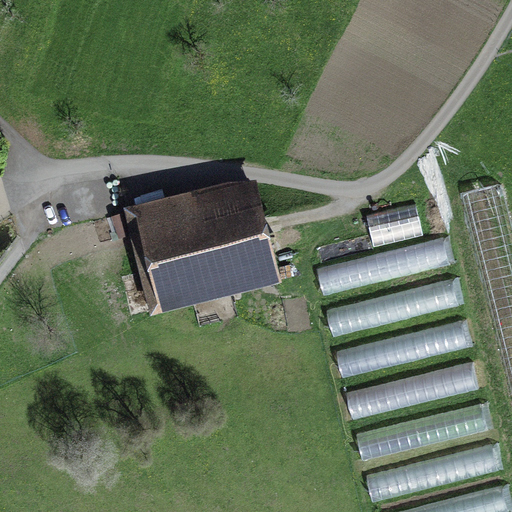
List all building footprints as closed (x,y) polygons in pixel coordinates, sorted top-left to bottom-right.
[(228,184),(125,210),(151,319),(281,284),(256,184),(228,184)] [(482,249),(509,243),(497,188),(470,194),(482,249)] [(373,243),(422,238),(419,209),(370,215),(373,243)] [(319,267),(323,292),(459,270),(455,245),(319,267)] [(465,286),(329,311),(334,335),(469,310),(465,286)] [(511,297),(493,302),(511,375),(511,297)] [(342,347),(345,372),(477,355),(474,331),(342,347)] [(482,367),(341,397),(347,422),(488,392),(482,367)] [(357,464),(498,432),(493,407),(351,438),(357,464)] [(366,479),(372,503),(508,472),(503,448),(366,479)] [(511,511),(511,492),(444,502),(445,511),(511,511)]
